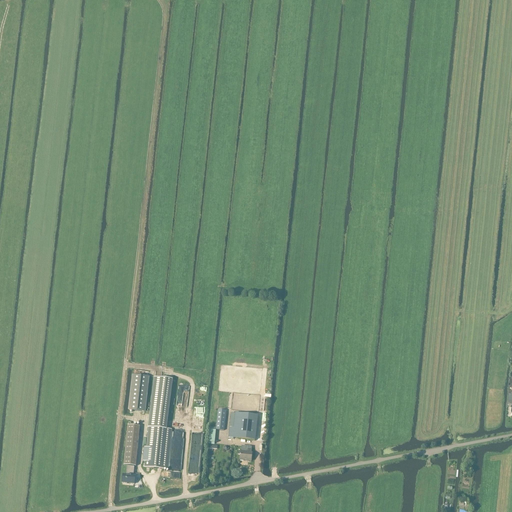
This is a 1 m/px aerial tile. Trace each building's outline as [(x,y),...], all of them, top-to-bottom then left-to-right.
[(149,377),(133,375),(132,375),(128,411),(146,413),(149,377)] [(144,447),(143,461),(145,462),(144,467),(167,470),(171,430),(166,429),(173,380),(154,377),(148,427),(146,448),(144,447)] [(215,430),(223,431),(225,411),(217,410),(215,430)] [(236,439),(255,441),(257,416),(235,413),(233,428),(229,427),(228,437),(236,438),(236,439)] [(127,425),(123,465),(135,466),(139,427),(127,425)] [(240,452),(239,460),(251,461),(252,453),(251,453),(251,449),(251,447),(248,446),(248,449),(247,449),(247,452),(240,452)] [(132,473),(126,472),(126,475),(123,474),(122,483),(134,484),(135,476),(132,475),(132,473)]
